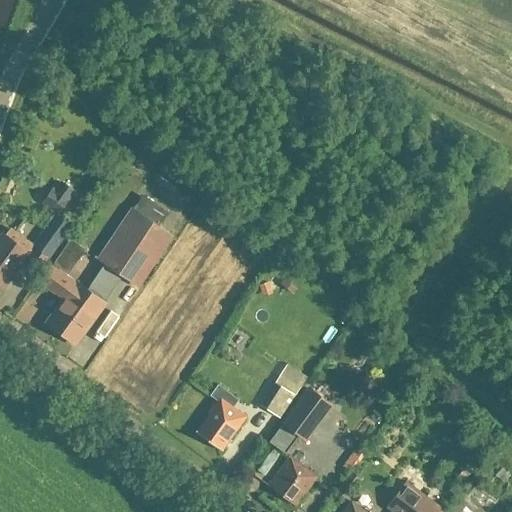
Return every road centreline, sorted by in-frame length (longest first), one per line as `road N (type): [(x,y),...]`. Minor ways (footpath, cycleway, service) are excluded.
road 1 (track): [(235,0),(511,138)]
road 2 (unclassified): [(241,511),(0,336)]
road 3 (tertiary): [(0,107),(56,0)]
